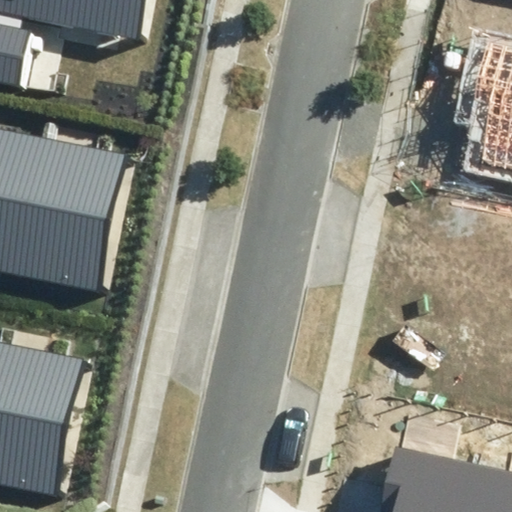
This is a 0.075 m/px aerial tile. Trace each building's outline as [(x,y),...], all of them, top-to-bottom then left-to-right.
[(0,0),(0,78),(27,84),(38,31),(141,50),(150,0),(0,0)] [(511,170),(511,49),(488,45),(473,116),(487,119),(478,163),(511,170)] [(0,267),(106,290),(134,158),(0,130),(0,267)] [(0,482),(62,496),(90,364),(0,345),(0,482)] [(511,511),(511,471),(395,448),(381,511),(511,511)]
